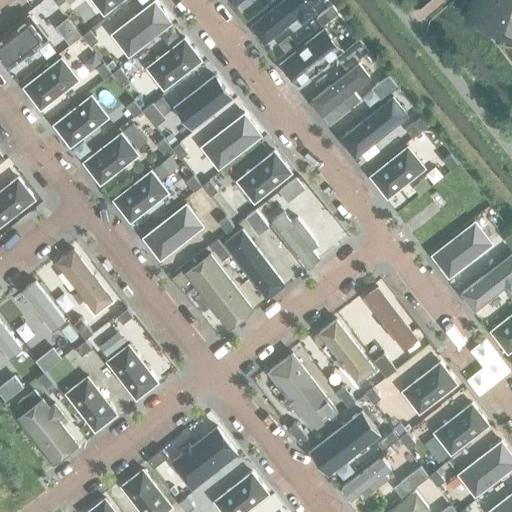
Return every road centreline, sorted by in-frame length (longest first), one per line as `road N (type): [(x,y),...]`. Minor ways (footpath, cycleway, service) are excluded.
road 1 (residential): [(194,0),(387,241)]
road 2 (residential): [(213,372),(33,511)]
road 3 (residential): [(387,241),(213,372)]
road 4 (residential): [(82,205),(213,372)]
road 5 (residential): [(387,241),(511,402)]
road 6 (residential): [(213,372),(324,511)]
road 7 (residential): [(0,103),(82,205)]
